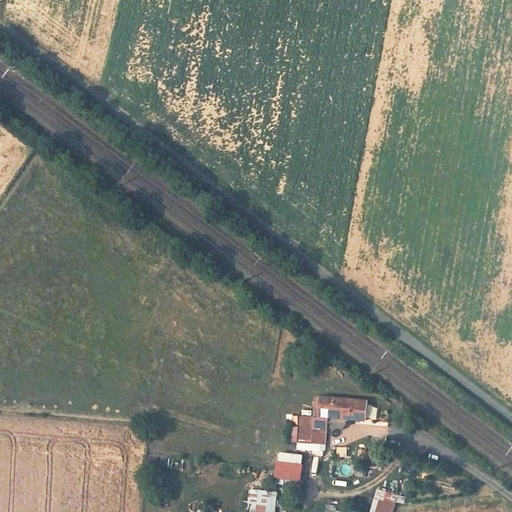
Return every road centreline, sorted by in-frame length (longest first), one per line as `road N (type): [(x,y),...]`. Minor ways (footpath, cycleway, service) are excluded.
road 1 (unclassified): [(511,419),(0,28)]
road 2 (unclassified): [(392,431),(422,435),(511,498)]
